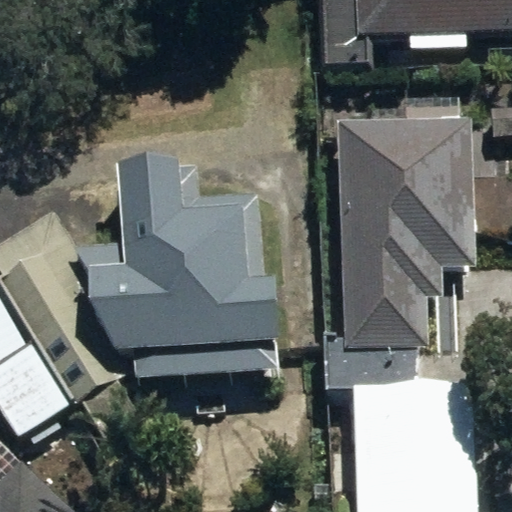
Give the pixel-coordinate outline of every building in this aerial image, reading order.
[(511,0),(355,0),(324,1),(326,77),(379,75),(379,49),(419,48),(419,61),(476,59),(476,46),(511,45),(511,0)] [(415,133),(347,135),(353,366),(439,363),(438,314),(453,313),(452,283),(488,282),(484,132),(471,132),(470,120),(415,121),(415,133)] [(130,395),(148,382),(149,395),(293,386),(292,362),(297,361),(293,297),(278,298),(272,212),(213,215),(211,182),(135,187),(140,261),(86,265),(64,226),(0,261),(0,269),(14,294),(0,302),(0,404),(30,452),(84,415),(87,419),(93,416),(113,451),(149,430),(130,395)] [(511,511),(511,369),(353,373),(356,511),(511,511)] [(0,511),(76,511),(30,471),(4,499),(0,495),(0,511)]
